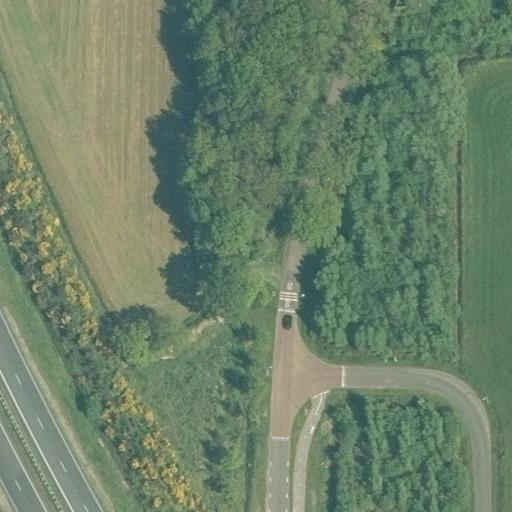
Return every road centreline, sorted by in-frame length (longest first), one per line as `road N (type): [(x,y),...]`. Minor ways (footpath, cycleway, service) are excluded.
road 1 (tertiary): [(280,381),(303,194),(363,0)]
road 2 (unclassified): [(280,381),(421,379),(455,393),(480,425),(481,511)]
road 3 (trunk): [(88,511),(0,340)]
road 4 (tertiary): [(277,511),(280,381)]
